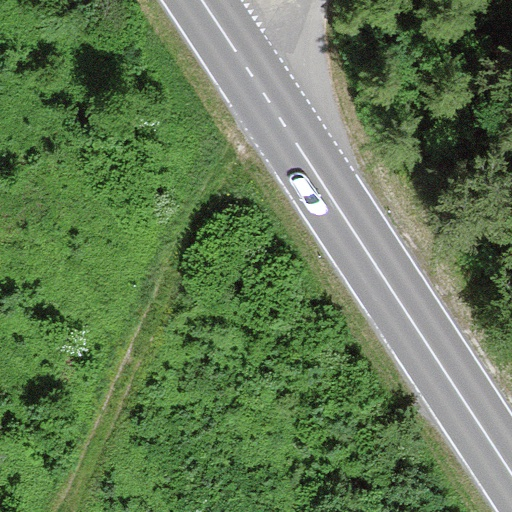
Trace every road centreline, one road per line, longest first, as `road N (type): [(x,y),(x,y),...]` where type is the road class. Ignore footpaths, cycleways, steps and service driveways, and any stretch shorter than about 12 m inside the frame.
road 1 (track): [(63,511),(252,77)]
road 2 (secondary): [(511,458),(252,77)]
